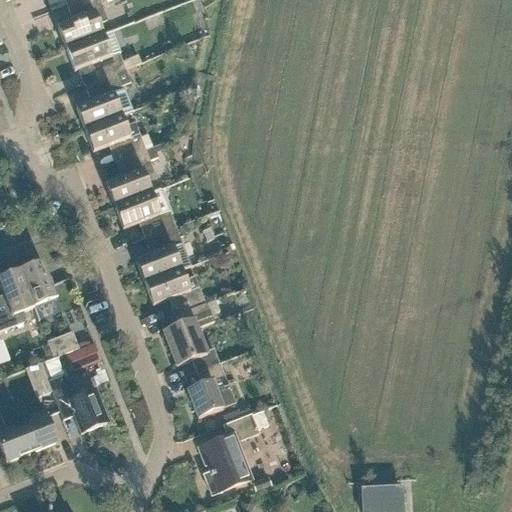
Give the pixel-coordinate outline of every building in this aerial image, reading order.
[(81,0),(65,7),(71,22),(56,28),(64,51),(102,36),(98,26),(107,23),(98,0),(81,0)] [(95,83),(114,75),(114,76),(124,72),(118,55),(120,55),(111,33),(102,36),(64,51),(73,73),(89,67),(95,83)] [(138,58),(121,64),(124,72),(141,65),(138,58)] [(86,105),(75,110),(84,132),(120,118),(132,113),(123,91),(120,92),(119,90),(129,86),(124,72),(114,76),(114,75),(95,83),(79,88),(86,105)] [(120,118),(84,132),(92,155),(108,149),(114,164),(152,149),(147,137),(140,140),(135,125),(124,129),(120,118)] [(152,149),(114,164),(121,181),(106,186),(114,209),(150,195),(147,184),(156,181),(150,163),(157,160),(155,156),(162,153),(160,146),(152,149)] [(150,195),(114,209),(122,231),(138,225),(143,223),(145,229),(140,230),(145,242),(176,231),(169,212),(161,191),(150,195)] [(183,227),(178,233),(184,238),(189,232),(183,227)] [(151,260),(138,265),(146,286),(182,273),(191,269),(186,257),(185,257),(176,231),(145,242),(151,260)] [(42,265),(19,274),(33,311),(38,323),(61,314),(60,312),(42,265)] [(175,318),(206,306),(215,302),(226,298),(224,293),(204,301),(200,290),(198,291),(194,279),(185,282),(182,273),(146,286),(154,309),(169,303),(175,318)] [(33,311),(19,274),(0,280),(0,291),(3,298),(0,298),(0,334),(15,329),(23,325),(25,320),(23,315),(33,311)] [(175,332),(165,336),(178,370),(192,365),(196,376),(219,368),(214,352),(206,354),(197,331),(213,325),(210,318),(219,315),(215,302),(206,306),(175,318),(170,320),(175,332)] [(72,335),(47,345),(53,361),(56,360),(78,351),(72,335)] [(53,361),(40,366),(46,384),(63,378),(56,360),(53,361)] [(50,395),(46,384),(39,366),(24,372),(35,401),(50,395)] [(219,368),(196,376),(194,377),(199,391),(187,395),(198,425),(224,416),(223,410),(234,406),(219,368)] [(46,384),(50,395),(62,423),(74,419),(80,436),(107,427),(94,395),(73,403),(63,378),(46,384)] [(31,456),(12,407),(9,408),(6,399),(0,401),(0,418),(6,435),(0,437),(0,453),(5,466),(31,456)] [(20,403),(12,407),(31,456),(57,446),(47,419),(29,426),(20,403)] [(219,419),(223,429),(241,422),(237,412),(219,419)] [(225,442),(199,452),(205,467),(209,466),(212,474),(208,476),(203,478),(210,499),(216,496),(249,484),(235,447),(259,438),(257,431),(267,428),(262,414),(251,418),(252,420),(242,424),(241,422),(223,429),(224,431),(221,432),(225,442)] [(255,495),(272,489),(268,480),(252,486),(255,495)] [(402,511),(402,493),(363,495),(363,511),(402,511)] [(251,499),(239,504),(241,511),(252,511),(255,508),(251,499)]
